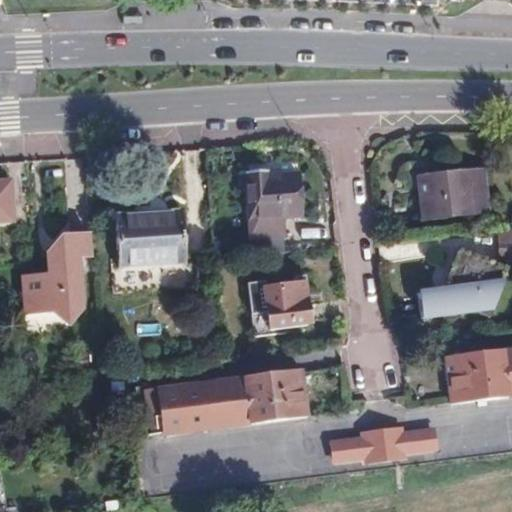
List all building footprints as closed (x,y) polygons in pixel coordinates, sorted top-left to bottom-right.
[(437,168),(417,170),(421,217),(492,211),(488,169),(437,172),(437,168)] [(275,169),(239,172),(242,220),(300,215),(296,173),(276,174),(275,169)] [(131,205),(132,214),(160,213),(159,204),(131,205)] [(160,213),(132,214),(112,215),(116,269),(181,267),(176,212),(160,213)] [(19,276),(19,309),(37,309),(64,309),(86,309),(81,259),(92,259),(89,232),(66,232),(41,250),(41,276),(19,276)] [(511,254),(511,235),(502,235),(502,254),(511,254)] [(456,252),(437,297),(483,315),(502,270),(456,252)] [(260,281),(240,283),(248,338),(279,335),(278,329),(302,326),(298,286),(261,289),(260,281)] [(511,351),(442,359),(447,403),(511,396),(511,351)] [(81,353),(64,355),(65,369),(83,367),(81,353)] [(298,372),(141,392),(144,413),(157,411),(161,434),(305,417),(298,372)] [(435,457),(432,427),(324,438),(328,469),(435,457)]
